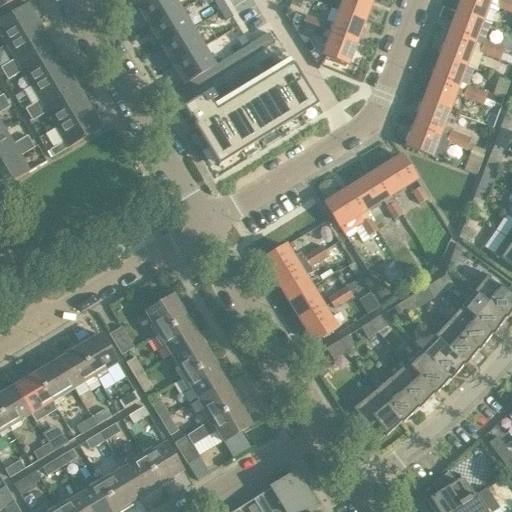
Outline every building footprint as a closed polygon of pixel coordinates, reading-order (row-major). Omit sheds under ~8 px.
[(0,0),(0,10),(17,0),(0,0)] [(132,0),(139,11),(157,0),(132,0)] [(174,0),(157,0),(139,11),(141,15),(150,30),(181,11),(174,0)] [(222,0),(218,0),(214,3),(220,12),(227,8),(222,0)] [(344,0),(340,11),(365,20),(373,0),(344,0)] [(490,0),(461,0),(457,12),(458,13),(482,22),(490,0)] [(496,8),(506,12),(511,1),(508,0),(499,0),(498,2),(496,8)] [(0,35),(6,46),(40,25),(28,4),(0,20),(0,35)] [(227,8),(220,12),(226,22),(233,18),(227,8)] [(181,11),(150,30),(154,36),(161,48),(192,29),(189,25),(184,16),(181,11)] [(340,11),(332,33),(357,43),(365,20),(340,11)] [(490,25),(482,22),(458,13),(457,12),(449,35),(474,44),(482,47),(484,42),(490,25)] [(316,21),(306,17),(301,28),(312,32),(316,21)] [(316,21),(312,32),(322,36),(326,25),(316,21)] [(4,75),(53,46),(40,25),(6,46),(15,60),(1,69),(4,75)] [(192,29),(161,48),(167,57),(173,67),(203,48),(192,29)] [(272,32),(266,36),(272,46),(278,41),(272,32)] [(348,66),(357,43),(332,33),(323,56),(348,66)] [(474,44),(449,35),(440,57),(466,67),(474,44)] [(244,36),(237,40),(243,50),(246,48),(250,45),(244,36)] [(266,36),(259,40),(265,50),(272,46),(266,36)] [(259,40),(252,44),(258,54),(265,50),(259,40)] [(479,54),(490,58),(494,45),(484,42),(482,47),(479,54)] [(250,45),(246,48),(252,58),(258,54),(252,44),(250,45)] [(504,49),(494,45),(490,58),(499,62),(502,55),(504,49)] [(53,46),(4,75),(8,81),(22,72),(31,87),(59,70),(65,67),(53,46)] [(203,48),(173,67),(185,86),(186,85),(188,84),(193,81),(199,77),(206,73),(213,69),(215,67),(203,48)] [(243,50),(239,52),(245,62),(252,58),(246,48),(243,50)] [(239,52),(232,56),(238,66),(245,62),(239,52)] [(511,59),(502,55),(499,62),(511,66),(511,59)] [(232,56),(226,60),(232,70),(238,66),(232,56)] [(466,67),(440,57),(432,80),(457,89),(465,92),(467,87),(473,70),(466,67)] [(226,60),(219,64),(225,74),(232,70),(226,60)] [(215,67),(213,69),(218,78),(225,74),(219,64),(215,67)] [(196,100),(182,109),(189,120),(191,119),(195,126),(193,127),(218,168),(318,107),(293,66),(217,112),(211,103),(216,100),(211,92),(197,101),(196,100)] [(65,67),(59,70),(31,87),(40,102),(25,110),(29,116),(77,87),(65,67)] [(253,68),(243,73),(247,80),(257,75),(253,68)] [(213,69),(206,73),(212,82),(218,78),(213,69)] [(206,73),(199,77),(205,86),(212,82),(206,73)] [(243,73),(233,79),(237,86),(247,80),(243,73)] [(199,77),(193,81),(198,90),(205,86),(199,77)] [(457,89),(432,80),(423,102),(449,112),(457,89)] [(188,84),(186,85),(192,94),(198,90),(193,81),(188,84)] [(56,128),(90,108),(77,87),(29,116),(32,122),(47,114),(56,128)] [(463,98),(473,102),(477,91),(467,87),(465,92),(463,98)] [(15,96),(18,102),(27,97),(24,91),(15,96)] [(485,100),(487,94),(477,91),(473,102),(483,105),(485,100)] [(487,94),(485,100),(493,103),(500,106),(502,100),(487,94)] [(485,100),(483,105),(491,108),(493,103),(485,100)] [(0,114),(10,108),(6,102),(0,105),(0,133),(4,131),(0,123),(0,114)] [(449,112),(423,102),(415,125),(440,134),(449,112)] [(90,108),(56,128),(64,143),(50,151),(54,158),(68,149),(68,150),(102,129),(90,108)] [(501,129),(511,132),(511,120),(505,118),(501,129)] [(440,134),(415,125),(406,148),(431,157),(440,134)] [(511,133),(511,132),(501,129),(496,139),(508,144),(511,133)] [(13,146),(4,131),(0,133),(0,161),(31,143),(28,137),(13,146)] [(446,143),(456,146),(460,135),(450,131),(446,143)] [(470,139),(460,135),(456,146),(466,150),(470,139)] [(35,149),(31,143),(0,161),(0,190),(29,173),(20,158),(35,149)] [(471,152),(464,171),(476,176),(483,157),(471,152)] [(492,152),(487,163),(499,168),(503,157),(492,152)] [(376,173),(390,197),(416,181),(401,158),(376,173)] [(499,168),(487,163),(483,174),(495,178),(499,168)] [(390,197),(376,173),(351,189),(366,213),(390,197)] [(419,205),(428,200),(420,188),(412,193),(419,205)] [(478,188),(474,198),(486,203),(490,192),(478,188)] [(366,213),(351,189),(325,205),(340,228),(366,213)] [(486,203),(474,198),(470,209),(482,213),(486,203)] [(394,221),(403,215),(395,203),(386,209),(394,221)] [(369,236),(378,231),(370,219),(361,224),(369,236)] [(463,228),(459,239),(470,243),(475,232),(463,228)] [(511,242),(505,238),(494,255),(511,268),(511,242)] [(293,258),(286,247),(264,261),(277,282),(307,263),(304,258),(301,253),(293,258)] [(321,247),(312,252),(319,263),(328,257),(321,247)] [(455,248),(451,259),(463,264),(467,253),(455,248)] [(304,258),(307,263),(310,268),(319,263),(312,252),(304,258)] [(310,289),(312,288),(305,277),(312,273),(310,268),(307,263),(277,282),(289,302),(310,289)] [(474,294),(506,319),(511,311),(511,296),(481,272),(467,290),(473,295),(474,294)] [(437,282),(443,293),(453,287),(446,276),(437,282)] [(360,278),(346,287),(350,293),(364,284),(360,278)] [(390,294),(382,280),(372,287),(380,300),(390,294)] [(426,303),(443,293),(437,282),(420,293),(426,303)] [(343,304),(353,298),(350,293),(346,287),(337,293),(343,304)] [(289,302),(302,323),(324,309),(312,288),(310,289),(289,302)] [(343,304),(337,293),(328,299),(334,309),(343,304)] [(410,314),(419,308),(426,303),(420,293),(403,303),(410,314)] [(499,328),(506,319),(474,294),(473,295),(461,309),(492,335),(498,327),(499,328)] [(149,327),(155,337),(189,317),(181,304),(178,306),(173,297),(145,314),(152,325),(149,327)] [(410,314),(403,303),(393,309),(400,320),(410,314)] [(337,330),(324,309),(302,323),(315,344),(337,330)] [(492,335),(461,309),(448,324),(478,351),(484,343),(486,344),(492,335)] [(165,347),(171,357),(200,340),(195,333),(197,331),(189,317),(155,337),(162,348),(165,347)] [(370,323),(377,334),(387,328),(380,317),(370,323)] [(367,340),(377,334),(370,323),(361,329),(367,340)] [(448,324),(435,338),(464,366),(470,359),(471,360),(478,351),(448,324)] [(121,356),(133,349),(121,328),(109,336),(121,356)] [(77,346),(97,381),(108,374),(106,371),(117,364),(100,336),(91,341),(90,338),(77,346)] [(338,343),(345,353),(355,347),(348,337),(338,343)] [(435,338),(421,352),(449,381),(456,374),(457,375),(464,366),(435,338)] [(204,349),(200,340),(171,357),(178,368),(175,370),(181,380),(215,360),(207,347),(204,349)] [(332,361),(345,353),(338,343),(326,350),(332,361)] [(65,357),(56,362),(74,391),(84,384),(86,387),(97,381),(77,346),(63,354),(65,357)] [(421,352),(406,366),(434,396),(441,388),(442,390),(449,381),(421,352)] [(126,364),(135,379),(143,374),(134,359),(126,364)] [(197,400),(225,383),(220,375),(223,373),(215,360),(181,380),(188,391),(191,390),(197,400)] [(387,374),(391,379),(418,410),(425,403),(426,404),(434,396),(406,366),(402,361),(387,374)] [(74,391),(56,362),(48,367),(47,364),(34,373),(54,406),(65,400),(63,397),(74,391)] [(22,383),(14,388),(31,416),(41,410),(43,413),(54,406),(34,373),(21,380),(22,383)] [(151,387),(143,374),(135,379),(143,392),(151,387)] [(391,379),(376,392),(402,423),(409,416),(410,418),(418,410),(391,379)] [(207,423),(240,403),(233,390),(230,392),(225,383),(197,400),(203,411),(200,413),(207,423)] [(4,390),(0,392),(0,413),(11,432),(22,426),(20,423),(31,416),(14,388),(6,392),(4,390)] [(394,431),(402,423),(376,392),(352,410),(378,443),(393,429),(394,431)] [(124,410),(140,401),(135,393),(119,402),(124,410)] [(151,407),(160,422),(169,416),(160,401),(151,407)] [(249,442),(238,423),(248,416),(240,403),(207,423),(187,437),(193,447),(216,433),(228,453),(249,442)] [(134,425),(149,416),(144,408),(128,417),(134,425)] [(106,410),(90,419),(95,427),(111,418),(106,410)] [(0,437),(1,438),(11,432),(0,413),(0,437)] [(178,431),(169,416),(160,422),(168,437),(178,431)] [(90,419),(76,427),(81,435),(95,427),(90,419)] [(99,434),(104,442),(120,433),(115,425),(99,434)] [(104,442),(99,434),(85,443),(90,451),(104,442)] [(48,444),(53,452),(67,443),(63,435),(48,444)] [(187,465),(199,458),(193,447),(187,437),(175,445),(187,465)] [(496,454),(500,451),(505,447),(498,438),(489,445),(496,454)] [(53,452),(48,444),(33,453),(38,461),(53,452)] [(152,448),(142,454),(162,488),(175,480),(174,478),(182,473),(165,444),(154,451),(152,448)] [(511,469),(511,456),(505,447),(500,451),(496,454),(509,472),(511,469)] [(57,459),(62,467),(77,459),(72,450),(57,459)] [(162,488),(142,454),(131,461),(133,464),(122,471),(139,499),(147,494),(149,496),(162,488)] [(62,467),(57,459),(42,469),(47,477),(62,467)] [(10,479),(25,470),(20,461),(5,471),(10,479)] [(109,474),(98,480),(117,511),(122,511),(132,506),(131,504),(139,499),(122,471),(111,477),(109,474)] [(432,511),(454,511),(476,498),(463,478),(456,484),(448,473),(431,484),(438,495),(426,503),(432,511)] [(295,475),(253,501),(259,511),(300,511),(314,507),(295,475)] [(19,494),(34,485),(29,476),(14,486),(19,494)] [(90,490),(79,496),(88,511),(117,511),(98,480),(88,487),(90,490)] [(14,503),(5,487),(0,490),(0,497),(6,508),(14,503)] [(494,511),(498,509),(486,491),(476,498),(454,511),(494,511),(495,511),(494,511)] [(67,499),(56,506),(59,511),(88,511),(79,496),(69,502),(67,499)] [(511,511),(511,499),(498,509),(494,511),(495,511),(511,511)]
